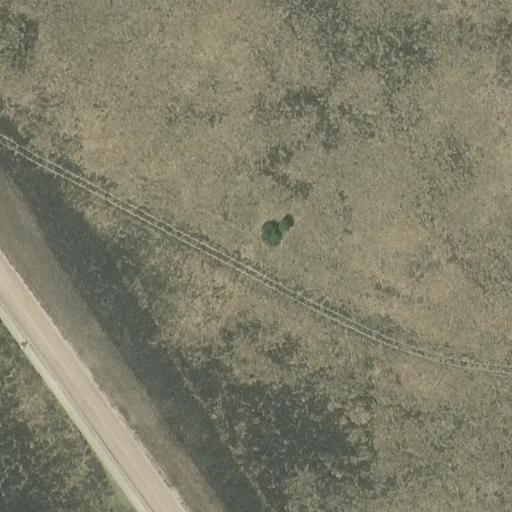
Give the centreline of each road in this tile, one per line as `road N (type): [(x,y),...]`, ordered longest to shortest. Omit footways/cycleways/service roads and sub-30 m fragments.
road 1 (track): [(511,388),(351,324),(214,257),(0,131)]
road 2 (track): [(0,276),(164,511)]
